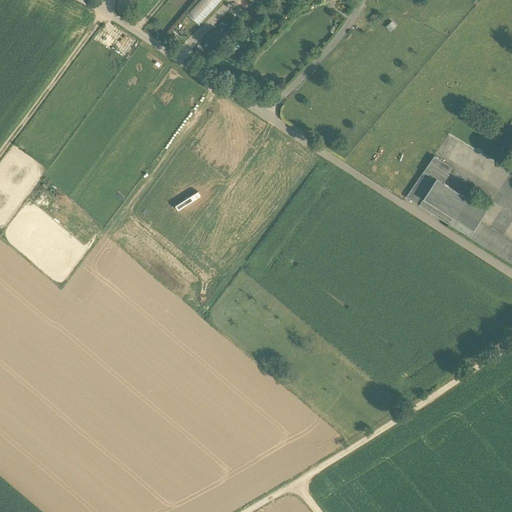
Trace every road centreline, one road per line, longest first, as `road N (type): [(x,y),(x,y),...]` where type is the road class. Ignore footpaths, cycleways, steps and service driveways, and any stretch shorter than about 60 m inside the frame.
road 1 (unclassified): [(511,277),(266,112),(80,0)]
road 2 (track): [(247,511),(511,344)]
road 3 (track): [(0,161),(115,0)]
